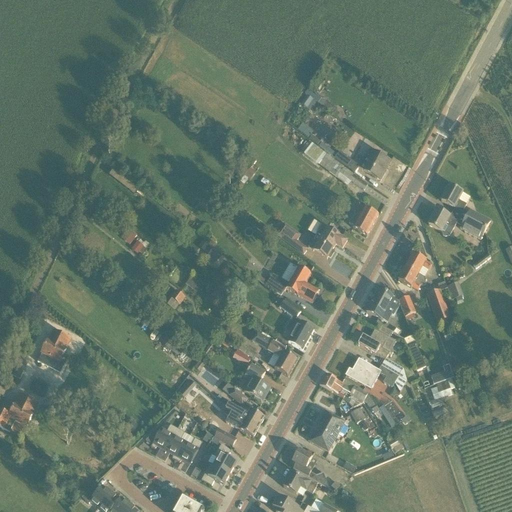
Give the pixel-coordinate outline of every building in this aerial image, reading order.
[(318,104),(306,96),(300,105),(309,111),(310,110),(313,112),(318,104)] [(348,180),(363,191),(368,185),(326,154),(325,155),(311,144),(304,155),(344,184),(348,180)] [(355,174),(358,169),(357,169),(359,166),(339,152),(335,149),(330,155),(334,158),(355,174)] [(364,157),(359,166),(357,169),(358,169),(379,181),(389,162),(370,152),(366,158),(364,157)] [(115,170),(111,175),(133,193),(137,188),(115,170)] [(462,213),(466,205),(470,199),(462,194),(448,187),(440,202),(462,213)] [(354,214),(348,224),(353,227),(352,229),(366,236),(378,215),(359,205),(354,214)] [(428,225),(441,233),(441,235),(442,237),(445,239),(449,238),(457,222),(435,211),(428,225)] [(486,232),(491,234),(495,227),(490,224),(491,222),(470,211),(465,221),(486,232)] [(204,225),(189,213),(183,220),(198,232),(204,225)] [(486,232),(465,221),(460,231),(481,242),(486,232)] [(301,236),(284,224),(275,236),(294,250),(303,256),(307,251),(296,243),(301,236)] [(317,235),(309,248),(318,254),(326,259),(327,258),(330,260),(335,253),(331,251),(335,245),(341,249),(346,241),(338,236),(322,226),(317,235)] [(139,241),(133,247),(139,254),(146,248),(139,241)] [(212,267),(218,259),(223,253),(215,247),(213,248),(209,244),(205,249),(203,252),(208,256),(204,261),(212,267)] [(418,275),(422,267),(428,271),(431,265),(425,262),(426,261),(412,254),(405,268),(418,275)] [(405,268),(397,281),(411,288),(417,291),(420,286),(426,286),(425,279),(418,275),(405,268)] [(297,269),(289,283),(274,274),(267,283),(265,286),(280,297),(285,289),(302,300),(311,305),(318,293),(304,285),(309,276),(297,269)] [(196,294),(203,286),(191,277),(185,285),(196,294)] [(258,277),(256,280),(265,286),(267,283),(258,277)] [(458,283),(447,288),(449,295),(451,302),(463,297),(458,283)] [(449,318),(441,297),(449,295),(447,288),(446,286),(438,288),(439,292),(428,297),(438,323),(449,318)] [(382,321),(386,313),(393,317),(399,305),(398,303),(393,300),(394,299),(377,290),(365,312),(382,321)] [(174,311),(179,306),(185,298),(176,291),(170,298),(171,299),(167,305),(174,311)] [(293,335),(290,339),(288,344),(293,346),(301,351),(313,330),(304,326),(299,323),(295,320),(301,312),(285,301),(280,297),(275,304),(280,307),(279,308),(292,318),(285,330),(287,332),(293,335)] [(398,302),(405,318),(415,314),(408,298),(398,302)] [(384,361),(385,360),(387,356),(390,358),(393,353),(392,349),(396,343),(389,339),(392,334),(381,327),(378,333),(374,331),(369,341),(362,337),(357,346),(361,347),(369,352),(384,361)] [(63,356),(66,349),(65,349),(70,340),(53,332),(49,341),(48,341),(41,354),(42,354),(37,363),(60,374),(65,366),(68,359),(63,356)] [(272,343),(256,333),(251,343),(267,351),(276,357),(275,358),(279,360),(274,370),(287,377),(296,361),(284,353),(285,350),(272,343)] [(185,363),(191,355),(171,339),(165,347),(185,363)] [(415,342),(406,346),(417,371),(426,367),(415,342)] [(237,352),(233,359),(246,366),(250,360),(237,352)] [(17,360),(13,367),(22,373),(26,365),(17,360)] [(367,364),(358,360),(351,371),(348,369),(344,376),(353,381),(364,387),(365,387),(371,390),(381,372),(375,369),(367,364)] [(403,370),(385,360),(384,361),(380,367),(398,378),(395,384),(400,393),(406,382),(403,370)] [(464,364),(450,369),(454,379),(454,378),(474,371),(471,362),(468,363),(467,362),(464,363),(464,364)] [(265,373),(256,368),(251,365),(244,378),(250,381),(244,392),(254,398),(253,401),(261,405),(270,389),(259,383),(265,373)] [(434,377),(430,378),(433,386),(435,385),(452,379),(453,379),(448,366),(442,369),(444,373),(434,377)] [(13,367),(9,375),(11,376),(18,380),(22,373),(13,367)] [(319,386),(328,391),(331,393),(332,392),(338,396),(343,400),(345,397),(346,395),(340,392),(341,389),(350,394),(363,402),(366,404),(371,412),(372,411),(376,419),(382,415),(367,394),(354,386),(354,387),(344,381),(342,384),(334,380),(325,375),(319,386)] [(452,379),(435,385),(436,388),(439,395),(450,391),(453,389),(455,389),(452,379)] [(189,380),(177,393),(184,399),(196,387),(189,380)] [(247,400),(228,385),(222,392),(242,407),(247,400)] [(26,427),(33,414),(37,405),(20,396),(16,405),(15,405),(10,416),(0,411),(0,427),(8,432),(14,421),(26,427)] [(229,405),(226,410),(258,428),(264,418),(255,414),(250,411),(248,415),(247,415),(229,405)] [(360,408),(350,415),(357,425),(367,419),(366,418),(368,417),(366,413),(364,415),(360,408)] [(226,410),(222,416),(241,426),(239,431),(244,434),(252,438),(258,428),(226,410)] [(344,423),(325,412),(318,424),(321,426),(315,437),(312,435),(308,442),(328,453),(344,423)] [(161,429),(150,448),(154,450),(157,448),(165,452),(177,430),(170,426),(166,433),(161,429)] [(165,452),(173,457),(172,460),(175,462),(186,443),(180,440),(184,434),(177,430),(165,452)] [(218,431),(213,439),(219,443),(232,450),(237,441),(218,431)] [(210,444),(214,437),(208,433),(204,441),(210,444)] [(182,462),(190,466),(202,444),(195,440),(191,446),(186,443),(175,462),(179,464),(182,462)] [(218,459),(214,467),(230,475),(236,464),(227,459),(231,453),(221,445),(214,457),(218,459)] [(312,459),(298,451),(291,463),(295,465),(292,470),(301,475),(329,490),(323,474),(316,477),(305,471),(312,459)] [(210,465),(201,482),(211,487),(214,482),(223,487),(230,475),(214,467),(210,465)] [(198,479),(202,471),(196,468),(193,476),(198,479)] [(309,484),(290,474),(283,488),(296,495),(300,488),(305,492),(312,496),(317,487),(310,483),(309,484)] [(106,491),(102,488),(90,502),(98,510),(111,494),(106,490),(106,491)] [(101,511),(110,511),(119,502),(115,499),(116,498),(111,494),(98,510),(101,511)] [(299,509),(286,502),(278,497),(272,508),(279,511),(278,511),(302,511),(298,510),(299,509)] [(110,511),(124,511),(130,506),(125,502),(121,499),(119,502),(110,511)] [(174,511),(203,511),(182,500),(174,511)]
